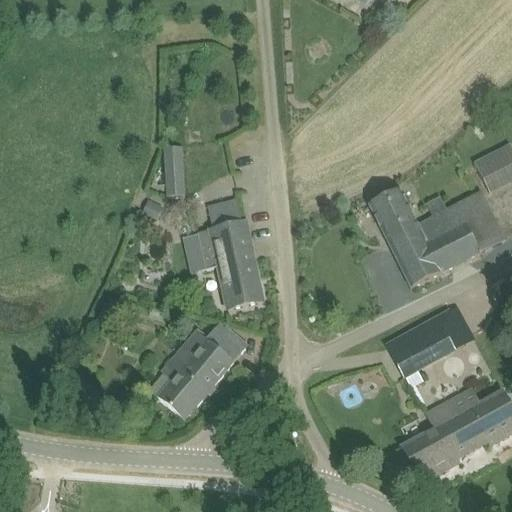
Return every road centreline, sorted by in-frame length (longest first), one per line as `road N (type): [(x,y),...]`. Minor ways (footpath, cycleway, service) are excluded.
road 1 (unclassified): [(293,366),(263,0)]
road 2 (unclassified): [(293,366),(511,263)]
road 3 (tertiary): [(174,461),(0,438)]
road 4 (tertiary): [(342,489),(265,469),(174,461)]
road 5 (unclassified): [(174,461),(283,376)]
road 6 (unclassified): [(342,489),(283,376)]
